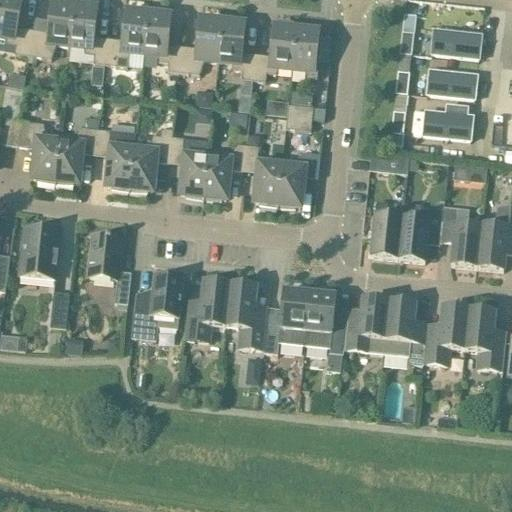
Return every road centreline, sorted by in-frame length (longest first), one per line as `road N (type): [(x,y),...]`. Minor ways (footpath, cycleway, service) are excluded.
road 1 (residential): [(326,253),(301,240),(0,197)]
road 2 (residential): [(326,253),(351,0)]
road 3 (residential): [(511,298),(344,278),(326,253)]
road 4 (unknown): [(507,0),(487,147)]
